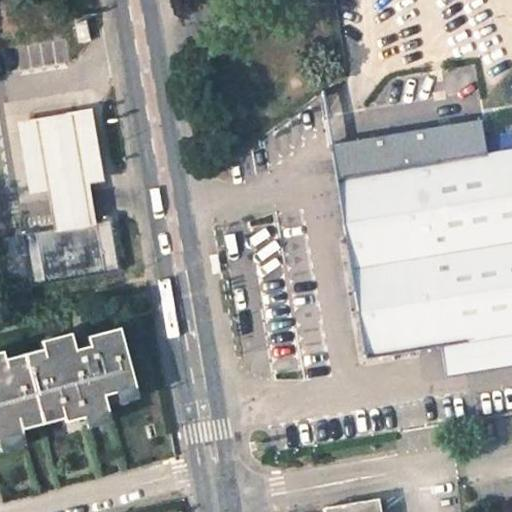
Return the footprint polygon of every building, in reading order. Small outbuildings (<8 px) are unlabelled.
[(46,193),(52,229),(96,222),(90,186),(105,184),(93,110),(19,122),(31,196),(46,193)] [(511,149),(337,179),(364,341),(384,357),(442,348),(441,345),(463,341),(463,344),(511,335),(511,149)] [(21,232),(30,286),(119,271),(109,217),(106,218),(106,220),(52,229),(25,234),(25,232),(21,232)] [(19,263),(3,265),(5,278),(21,275),(19,263)] [(0,439),(22,433),(21,430),(18,418),(61,407),(64,418),(65,422),(108,410),(104,396),(136,387),(120,327),(88,336),(90,345),(94,361),(79,365),(75,349),(71,333),(41,341),(43,348),(45,357),(7,367),(4,359),(2,351),(0,351),(0,439)] [(511,340),(511,337),(464,344),(469,373),(511,366),(511,340)] [(364,341),(367,360),(384,357),(364,341)] [(90,345),(75,349),(79,365),(94,361),(90,345)] [(43,348),(4,359),(7,367),(45,357),(43,348)] [(61,407),(18,418),(21,430),(64,418),(61,407)] [(379,511),(377,499),(322,509),(322,511),(379,511)]
